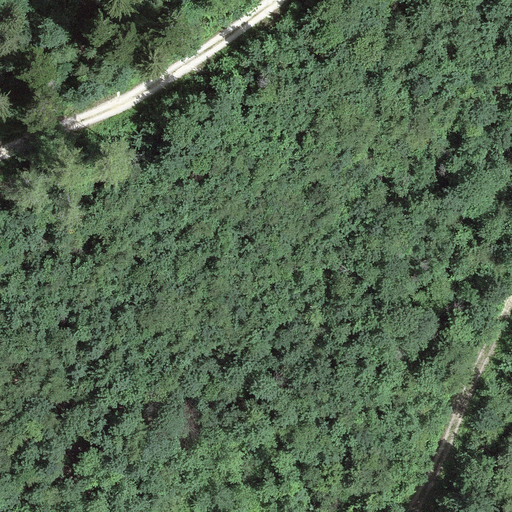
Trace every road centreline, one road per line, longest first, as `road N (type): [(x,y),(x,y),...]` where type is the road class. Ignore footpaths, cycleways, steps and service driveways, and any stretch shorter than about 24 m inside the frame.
road 1 (track): [(413,511),(511,300)]
road 2 (track): [(88,119),(268,0)]
